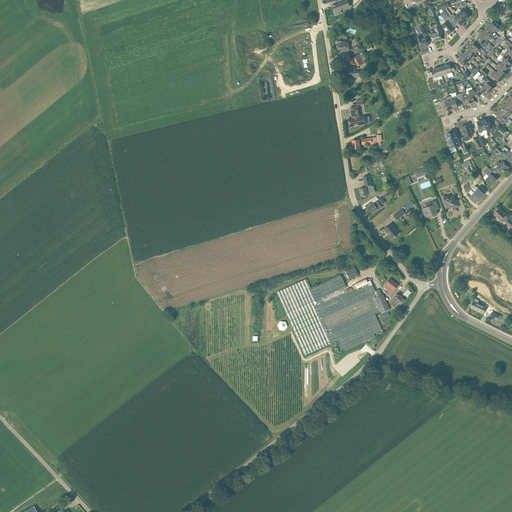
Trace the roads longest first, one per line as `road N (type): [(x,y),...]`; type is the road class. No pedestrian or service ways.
road 1 (unclassified): [(189,511),(384,345),(424,285)]
road 2 (unclassified): [(424,285),(353,202),(325,36)]
road 3 (unclassified): [(87,511),(0,419)]
